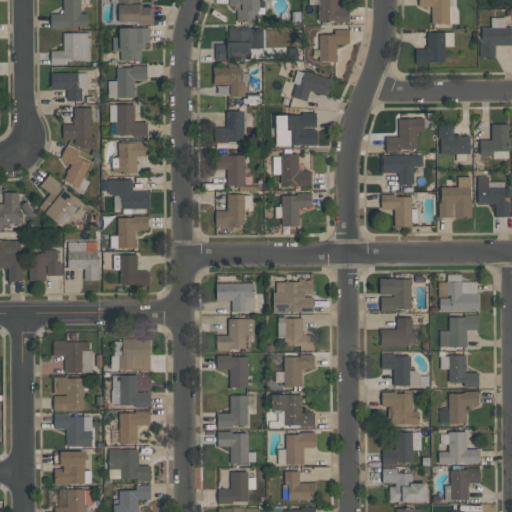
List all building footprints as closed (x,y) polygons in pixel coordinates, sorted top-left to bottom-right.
[(49,29),(49,13),(62,13),(62,0),(80,0),(81,13),(87,13),(87,27),(80,27),(80,26),(65,26),(65,28),(49,29)] [(118,22),(117,0),(139,0),(139,3),(141,3),(141,6),(153,6),(153,24),(138,24),(138,21),(118,22)] [(257,22),(236,22),(236,10),(232,10),(232,6),(227,6),(227,0),(258,0),(258,10),(257,10),(257,22)] [(348,22),(333,22),(333,20),(317,20),(317,0),(340,0),(340,9),(348,9),(348,22)] [(449,0),(449,24),(430,24),(430,7),(417,7),(417,0),(449,0)] [(263,49),(250,49),(250,59),(215,59),(215,44),(225,44),(225,39),(228,39),(228,26),(234,26),(234,27),(266,28),(266,43),(263,43),(263,49)] [(510,45),(494,45),(494,57),(478,56),(479,43),(481,43),(481,27),(510,28),(510,45)] [(141,48),(141,60),(120,60),(120,50),(111,51),(111,37),(118,36),(118,28),(149,28),(149,43),(145,43),(145,48),(141,48)] [(318,61),(318,34),(334,34),(334,29),(349,29),(349,43),(336,43),(336,61),(318,61)] [(444,32),(444,63),(415,63),(415,48),(426,48),(426,32),(444,32)] [(50,51),(63,51),(63,33),(89,33),(89,60),(65,60),(65,64),(50,64),(50,51)] [(146,65),(146,79),(134,79),(134,97),(117,97),(117,68),(132,68),(132,65),(146,65)] [(240,67),(240,83),(244,83),(244,96),(229,96),(229,85),(212,85),(212,68),(240,67)] [(309,90),(306,101),(291,96),(295,83),(299,85),(303,70),(330,79),(325,95),(309,90)] [(78,72),(78,87),(81,87),(81,100),(66,100),(67,89),(50,89),(51,72),(78,72)] [(134,104),(134,122),(146,122),(146,135),(115,135),(115,104),(134,104)] [(91,136),(96,136),(96,148),(82,148),(74,145),(74,139),(61,139),(62,123),(72,123),(72,107),(91,107),(91,136)] [(243,111),(243,141),(212,141),(212,128),(225,128),(225,111),(243,111)] [(286,115),(301,115),(301,113),(316,113),(316,127),(303,127),(303,129),(316,129),(316,145),(291,145),(290,130),(287,130),(286,115)] [(423,119),(423,132),(415,132),(415,149),(399,149),(399,151),(385,151),(385,137),(398,137),(398,119),(423,119)] [(508,124),(508,151),(493,152),(493,155),(479,155),(479,140),(490,140),(490,125),(508,124)] [(469,135),(469,153),(440,153),(440,138),(437,138),(437,125),(452,125),(452,135),(469,135)] [(147,156),(136,156),(136,173),(118,173),(118,143),(135,143),(135,140),(147,140),(147,156)] [(90,163),(78,187),(63,180),(71,164),(59,158),(66,146),(79,152),(77,156),(90,163)] [(310,186),(280,186),(280,154),(297,154),(297,172),(310,171),(310,186)] [(215,169),(214,155),(244,155),(244,185),(226,185),(226,169),(215,169)] [(380,155),(421,155),(421,165),(413,165),(413,183),(397,183),(397,173),(380,173),(380,155)] [(81,202),(61,227),(37,208),(48,193),(39,186),(48,174),(60,183),(59,185),(81,202)] [(508,203),(509,216),(494,216),(494,204),(477,204),(477,176),(488,176),(488,187),(503,187),(503,203),(508,203)] [(438,218),(437,202),(440,202),(440,188),(458,187),(457,177),(469,177),(469,202),(471,202),(471,218),(438,218)] [(131,179),(132,192),(147,191),(147,208),(121,209),(120,199),(119,199),(119,194),(108,194),(108,180),(131,179)] [(19,192),(18,217),(22,217),(22,223),(9,223),(9,225),(4,225),(4,230),(0,230),(0,203),(2,203),(2,192),(19,192)] [(311,193),(311,207),(298,207),(298,225),(280,225),(280,195),(296,195),(296,193),(311,193)] [(214,226),(215,211),(226,211),(227,203),(226,203),(226,194),(243,195),(243,224),(229,224),(228,227),(214,226)] [(393,227),(393,208),(380,208),(380,194),(396,194),(396,197),(411,197),(411,227),(393,227)] [(148,230),(135,230),(135,248),(117,248),(117,217),(133,217),(133,216),(148,215),(148,230)] [(22,280),(7,280),(7,268),(0,268),(0,240),(20,240),(20,259),(22,259),(22,280)] [(67,242),(97,242),(97,267),(99,267),(99,280),(84,280),(84,269),(67,269),(67,242)] [(56,249),(57,260),(58,260),(58,263),(61,262),(62,275),(44,276),(44,280),(29,280),(28,254),(43,254),(43,250),(56,249)] [(147,285),(120,285),(119,255),(136,255),(136,271),(147,270),(147,285)] [(410,279),(410,309),(395,309),(395,312),(379,312),(379,296),(392,296),(392,295),(379,295),(379,278),(394,278),(394,279),(410,279)] [(313,279),(313,312),(273,312),(273,292),(275,292),(275,281),(298,281),(298,279),(304,279),(304,280),(310,280),(310,279),(313,279)] [(215,283),(254,282),(254,312),(231,312),(231,300),(215,300),(215,283)] [(477,311),(438,311),(438,282),(461,282),(461,293),(477,293),(477,311)] [(439,347),(439,331),(448,331),(448,317),(463,317),(463,314),(477,314),(477,330),(466,330),(466,347),(439,347)] [(379,329),(396,329),(396,317),(411,317),(411,331),(408,331),(408,346),(379,347),(379,329)] [(299,350),(299,346),(284,346),(284,318),(302,318),(302,335),(313,335),(313,350),(299,350)] [(245,349),(229,349),(229,351),(215,351),(215,335),(227,335),(227,319),(253,319),(253,335),(245,335),(245,349)] [(149,370),(118,369),(118,356),(121,356),(121,337),(150,338),(149,370)] [(52,356),(52,340),(66,340),(66,342),(88,342),(88,350),(81,350),(81,372),(64,372),(64,356),(52,356)] [(313,354),(314,369),(301,369),(301,387),(283,387),(283,357),(298,357),(298,354),(313,354)] [(393,385),(393,369),(381,368),(381,354),(393,354),(393,355),(410,356),(410,371),(409,371),(409,385),(393,385)] [(247,386),(229,386),(229,369),(215,369),(215,355),(230,355),(230,356),(247,356),(247,386)] [(465,355),(465,373),(477,373),(477,387),(463,387),(463,382),(448,382),(447,355),(465,355)] [(136,392),(148,392),(149,407),(134,407),(134,405),(119,405),(119,375),(136,375),(136,392)] [(83,408),(67,408),(67,410),(53,410),(53,394),(52,394),(52,377),(67,376),(67,377),(83,377),(83,408)] [(418,411),(418,424),(389,424),(389,406),(380,406),(380,392),(395,391),(395,393),(412,393),(412,411),(418,411)] [(477,391),(478,405),(465,405),(465,423),(448,423),(448,393),(463,393),(463,391),(477,391)] [(247,425),(231,425),(231,427),(216,427),(216,413),(229,413),(229,395),(247,395),(247,425)] [(301,395),(301,412),(314,412),(314,428),(297,428),(297,424),(283,424),(284,410),(271,410),(271,395),(301,395)] [(119,443),(118,413),(134,412),(134,411),(149,411),(149,425),(136,425),(136,443),(119,443)] [(90,446),(65,446),(65,428),(53,429),(53,414),(70,414),(70,416),(82,416),(83,431),(90,431),(90,446)] [(229,463),(229,446),(217,446),(217,431),(231,431),(231,433),(247,433),(247,463),(229,463)] [(381,464),(381,449),(394,449),(394,431),(411,431),(411,461),(396,461),(396,464),(381,464)] [(465,431),(465,449),(478,449),(478,463),(464,463),(464,462),(451,462),(451,464),(438,464),(437,452),(448,452),(447,432),(465,431)] [(303,464),(285,465),(285,435),(301,434),(301,432),(314,432),(314,448),(303,448),(303,464)] [(138,449),(138,465),(149,465),(149,480),(137,480),(137,478),(120,478),(120,468),(108,468),(108,449),(138,449)] [(54,462),(59,462),(59,451),(84,451),(83,483),(68,483),(68,485),(54,485),(54,462)] [(425,482),(426,501),(401,502),(401,500),(397,500),(397,502),(389,502),(389,487),(394,487),(394,483),(381,483),(381,468),(396,468),(396,473),(411,472),(412,482),(425,482)] [(467,499),(450,499),(449,470),(478,469),(478,482),(466,483),(467,499)] [(315,499),(288,499),(287,485),(284,485),(284,471),(298,471),(298,483),(315,483),(315,499)] [(247,501),(232,501),(231,504),(217,504),(217,489),(230,489),(230,472),(247,472),(247,501)] [(112,511),(112,505),(118,505),(118,490),(135,490),(135,485),(150,485),(150,499),(136,499),(136,511),(112,511)] [(84,511),(54,511),(54,507),(66,507),(66,488),(84,488),(84,511)]
